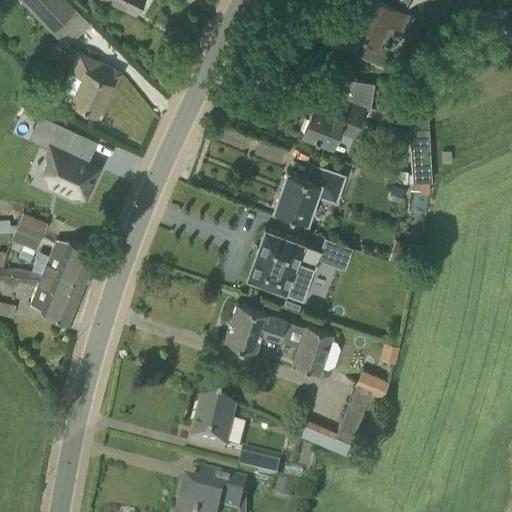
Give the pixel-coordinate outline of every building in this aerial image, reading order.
[(21,0),(67,46),(90,24),(67,0),(21,0)] [(111,0),(134,11),(139,0),(111,0)] [(351,5),(339,30),(353,37),(356,31),(365,36),(375,41),(381,44),(386,35),(393,22),(403,27),(410,14),(402,10),(404,5),(406,0),(359,0),(356,8),(351,5)] [(511,2),(477,16),(485,39),(511,29),(511,2)] [(56,93),(77,103),(96,112),(110,81),(115,70),(76,51),(56,93)] [(414,93),(379,87),(375,110),(410,116),(414,93)] [(362,105),(350,101),(331,93),(326,106),(313,101),(302,131),(330,142),(336,127),(351,133),(362,105)] [(408,170),(402,170),(402,182),(413,181),(419,181),(432,180),(429,126),(410,127),(412,173),(408,173),(408,170)] [(53,138),(49,148),(56,151),(49,165),(58,169),(51,185),(49,184),(49,186),(72,196),(73,194),(74,190),(84,194),(96,167),(63,152),(66,144),(53,138)] [(286,169),(273,208),(306,219),(315,192),(334,199),(343,174),(311,163),(307,176),(286,169)] [(22,212),(16,225),(14,230),(11,238),(23,243),(18,255),(28,259),(34,247),(34,248),(45,222),(22,212)] [(0,230),(14,230),(16,225),(10,224),(10,219),(0,219),(0,230)] [(301,239),(264,226),(246,273),(253,275),(251,281),(275,289),(277,284),(283,287),(293,259),(314,266),(317,257),(344,267),(352,245),(324,235),(319,248),(300,241),(301,239)] [(45,262),(42,269),(84,286),(98,252),(68,240),(66,245),(54,240),(45,262)] [(0,267),(0,279),(10,280),(28,282),(28,284),(35,285),(27,302),(40,307),(40,308),(52,313),(71,320),(84,286),(42,269),(41,272),(0,267)] [(0,312),(13,316),(15,305),(0,301),(0,312)] [(330,338),(331,333),(306,324),(305,326),(265,313),(266,311),(236,301),(223,339),(253,349),(259,333),(298,346),(292,362),(318,371),(320,365),(326,367),(333,364),(338,347),(335,340),(330,338)] [(357,434),(352,431),(370,389),(356,383),(334,435),(353,443),(357,434)] [(235,410),(200,401),(189,441),(224,450),(235,410)] [(297,425),(318,433),(321,426),(300,418),(297,425)] [(237,467),(276,477),(280,460),(241,450),(237,467)] [(197,486),(183,483),(175,511),(217,511),(218,509),(229,511),(237,511),(245,482),(212,474),(200,471),(197,486)]
